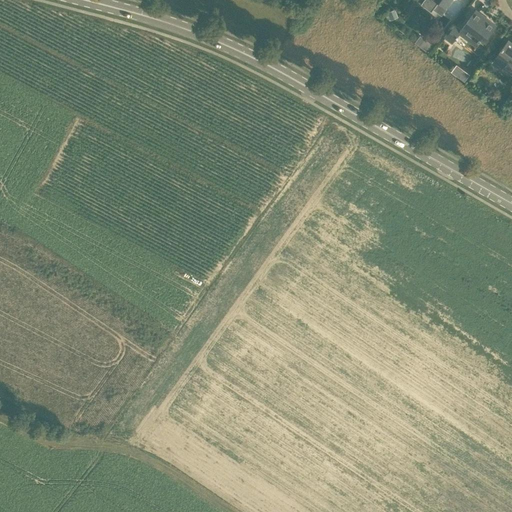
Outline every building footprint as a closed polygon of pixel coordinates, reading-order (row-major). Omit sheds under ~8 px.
[(424,0),(420,5),(431,12),(433,10),(442,16),(447,9),(445,7),(450,0),(424,0)] [(395,9),(387,12),(391,20),(398,17),(395,9)] [(476,10),(461,30),(468,35),(466,38),(476,46),(480,41),(484,35),(487,37),(494,28),(487,22),(489,20),(476,10)] [(455,25),(445,38),(452,43),(455,39),(456,39),(458,37),(457,36),(459,33),(458,32),(460,29),(459,28),(455,25)] [(511,44),(507,41),(493,60),(511,74),(511,44)] [(428,42),(423,49),(428,53),(434,46),(428,42)]
